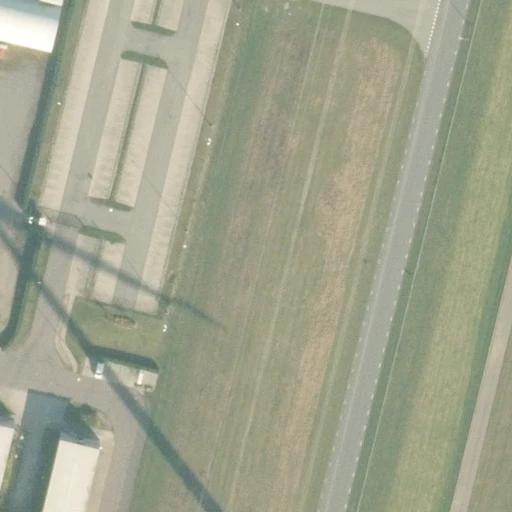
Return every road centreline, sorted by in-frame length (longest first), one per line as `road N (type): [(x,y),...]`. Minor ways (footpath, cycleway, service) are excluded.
road 1 (unclassified): [(332,511),(456,0)]
road 2 (unclassified): [(0,370),(127,405),(108,511)]
